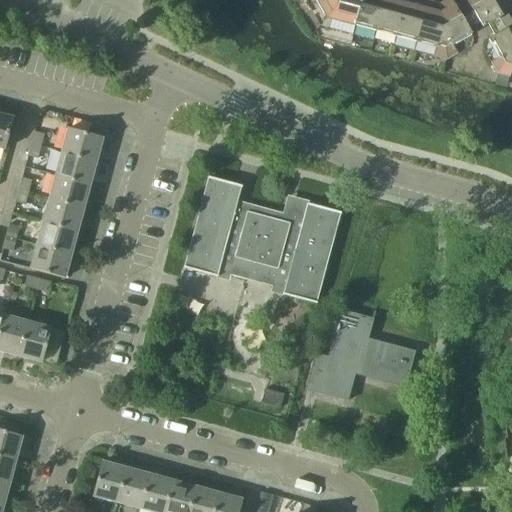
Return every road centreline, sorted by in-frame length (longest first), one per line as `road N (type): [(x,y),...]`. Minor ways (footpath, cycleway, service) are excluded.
road 1 (residential): [(511,210),(368,168),(171,76)]
road 2 (residential): [(365,511),(348,485),(76,412)]
road 3 (residential): [(76,412),(155,118)]
road 4 (residential): [(171,76),(13,0)]
road 5 (residential): [(155,118),(0,79)]
